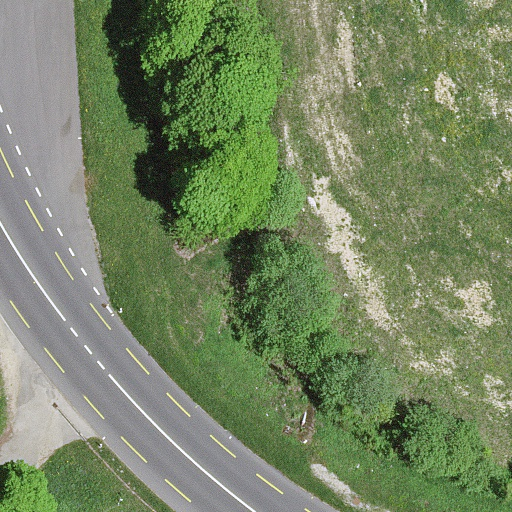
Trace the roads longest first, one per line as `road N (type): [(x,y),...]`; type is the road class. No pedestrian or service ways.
road 1 (primary): [(248,511),(94,370),(0,228)]
road 2 (track): [(0,463),(94,370)]
